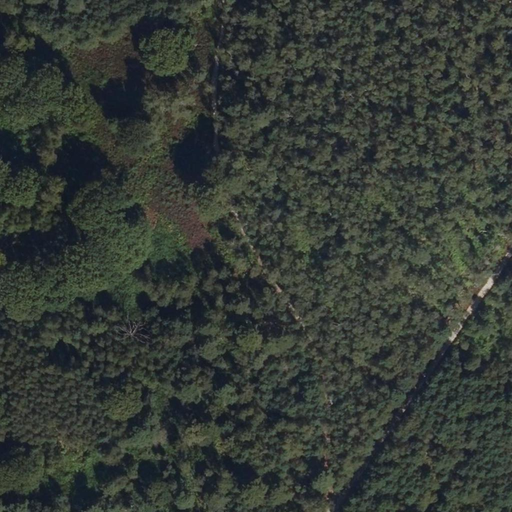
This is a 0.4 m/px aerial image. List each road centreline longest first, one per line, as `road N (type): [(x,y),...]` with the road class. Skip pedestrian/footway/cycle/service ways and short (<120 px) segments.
road 1 (track): [(215,0),(197,84),(283,301),(334,507)]
road 2 (track): [(334,507),(511,243)]
